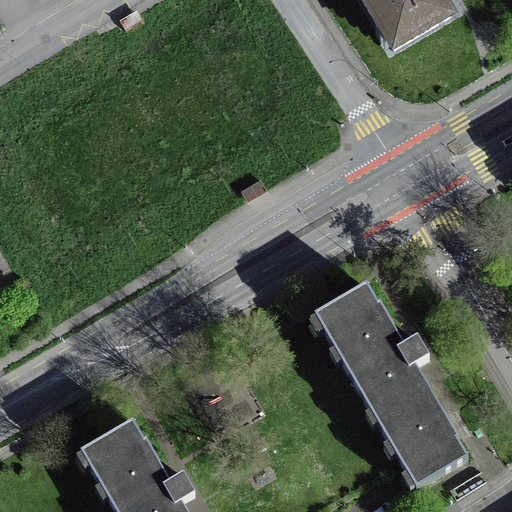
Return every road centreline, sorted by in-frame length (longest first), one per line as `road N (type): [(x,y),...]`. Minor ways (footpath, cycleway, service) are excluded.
road 1 (primary): [(404,183),(0,415)]
road 2 (residential): [(404,183),(286,0)]
road 3 (residential): [(511,366),(404,183)]
road 4 (primary): [(511,119),(404,183)]
road 5 (residential): [(0,63),(103,0)]
